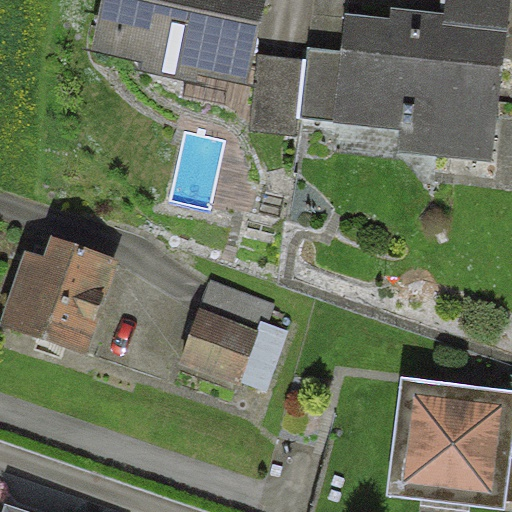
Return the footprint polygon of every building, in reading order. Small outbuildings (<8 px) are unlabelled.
[(186,61),(231,70),(246,0),(115,0),(106,43),(151,53),(148,68),(183,75),(186,61)] [(443,0),(441,18),(502,25),(505,0),(443,0)] [(439,158),(487,163),(501,37),(342,20),(338,56),(304,53),(296,123),(331,127),(333,113),(398,120),(397,134),(409,135),(410,121),(443,125),(439,158)] [(1,330),(78,356),(109,265),(51,245),(44,266),(25,260),(1,330)] [(236,383),(252,335),(195,316),(179,363),(236,383)] [(393,492),(492,504),(504,405),(405,393),(393,492)] [(359,510),(374,452),(325,439),(310,497),(359,510)]
